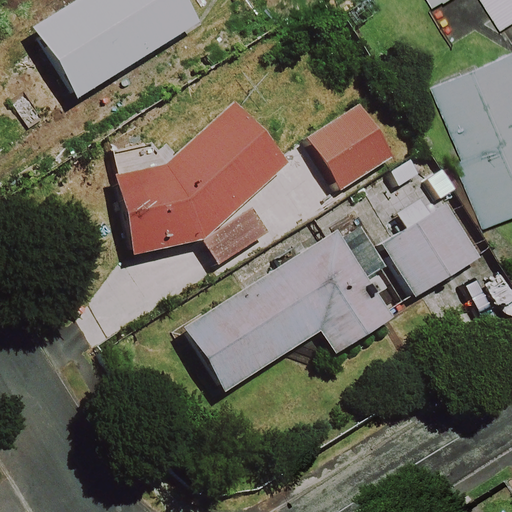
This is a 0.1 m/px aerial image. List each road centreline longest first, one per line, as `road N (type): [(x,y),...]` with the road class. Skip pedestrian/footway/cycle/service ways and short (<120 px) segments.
road 1 (residential): [(340,511),(511,403)]
road 2 (residential): [(88,511),(0,369)]
